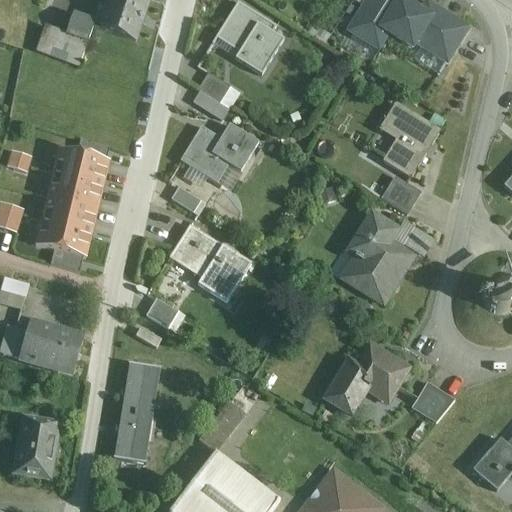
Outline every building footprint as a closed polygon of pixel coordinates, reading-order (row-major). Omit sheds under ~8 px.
[(150,1),(146,0),(108,0),(98,31),(135,44),(150,1)] [(378,52),(388,35),(405,6),(408,0),(365,0),(345,34),(378,52)] [(445,17),(426,5),(420,15),(405,6),(388,35),(412,50),(414,46),(429,55),(447,65),(458,47),(451,43),(460,26),(445,17)] [(275,30),(237,6),(218,36),(242,51),(235,62),(260,78),(282,44),(271,36),(275,30)] [(94,25),(72,18),(66,36),(88,43),(94,25)] [(66,36),(44,29),(36,52),(79,68),(88,43),(66,36)] [(447,65),(429,55),(421,68),(438,79),(447,65)] [(229,90),(207,76),(196,93),(218,107),(229,90)] [(440,134),(395,106),(379,133),(395,143),(382,165),(410,182),(440,134)] [(256,146),(228,129),(220,142),(200,130),(199,131),(200,132),(189,150),(188,149),(179,164),(216,187),(216,185),(214,184),(225,166),(239,174),(256,146)] [(79,155),(101,160),(105,147),(83,141),(79,155)] [(9,153),(5,169),(28,174),(32,159),(9,153)] [(99,213),(110,165),(58,153),(47,200),(99,213)] [(420,196),(394,180),(380,202),(406,218),(420,196)] [(511,180),(504,189),(503,190),(511,198),(511,180)] [(199,204),(177,191),(170,202),(192,216),(199,204)] [(87,260),(99,213),(47,200),(35,247),(87,260)] [(0,230),(17,236),(24,212),(0,204),(0,230)] [(397,234),(371,218),(348,255),(355,259),(354,262),(359,264),(347,282),(383,304),(381,307),(383,308),(384,307),(383,306),(412,261),(413,260),(389,246),(397,234)] [(250,268),(188,229),(168,262),(194,278),(198,272),(204,277),(197,289),(226,307),(250,268)] [(511,265),(508,263),(511,259),(496,259),(484,260),(469,267),(458,278),(452,301),(453,314),(458,326),(476,344),(491,349),(507,348),(511,345),(511,265)] [(29,288),(5,281),(1,294),(19,299),(25,301),(29,288)] [(19,299),(1,294),(0,297),(0,306),(21,313),(25,301),(19,299)] [(177,316),(155,303),(145,320),(168,333),(177,316)] [(81,340),(31,325),(28,335),(10,330),(3,357),(71,376),(81,340)] [(408,372),(369,349),(356,371),(348,365),(325,403),(351,419),(366,394),(387,407),(408,372)] [(161,372),(128,367),(128,368),(129,368),(121,415),(152,420),(159,373),(160,373),(161,372)] [(455,404),(427,386),(411,412),(436,427),(455,404)] [(243,388),(198,445),(214,457),(215,456),(259,399),(243,388)] [(152,420),(121,415),(114,462),(113,461),(113,463),(145,468),(146,467),(145,466),(152,420)] [(59,428),(23,421),(14,471),(28,474),(27,480),(50,483),(59,428)] [(511,453),(499,443),(472,474),(496,495),(511,477),(511,453)] [(215,456),(214,457),(171,511),(273,511),(279,505),(215,456)] [(381,511),(333,474),(321,490),(319,489),(306,506),(307,508),(303,511),(381,511)]
